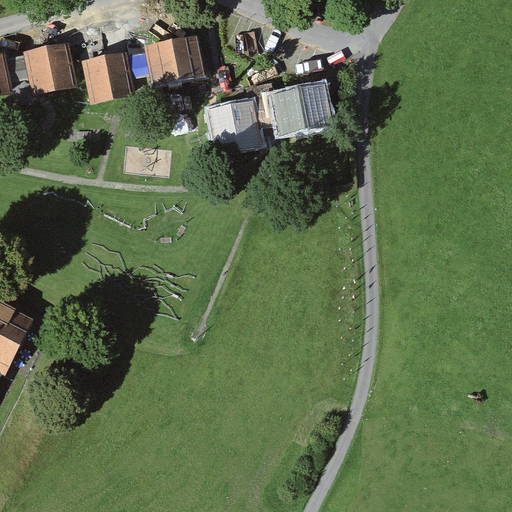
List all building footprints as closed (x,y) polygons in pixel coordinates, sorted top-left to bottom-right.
[(314,0),(309,0),(303,15),(324,23),(330,6),(314,0)] [(128,56),(87,64),(96,105),(132,98),(136,97),(133,84),(151,80),(153,90),(153,93),(214,81),(205,38),(152,48),(150,35),(125,40),(128,56)] [(70,43),(0,57),(0,104),(41,96),(79,88),(70,43)] [(257,103),(212,113),(223,161),(269,151),(342,134),(331,83),(278,94),(275,81),(253,87),(257,103)] [(0,401),(40,328),(0,306),(0,401)]
